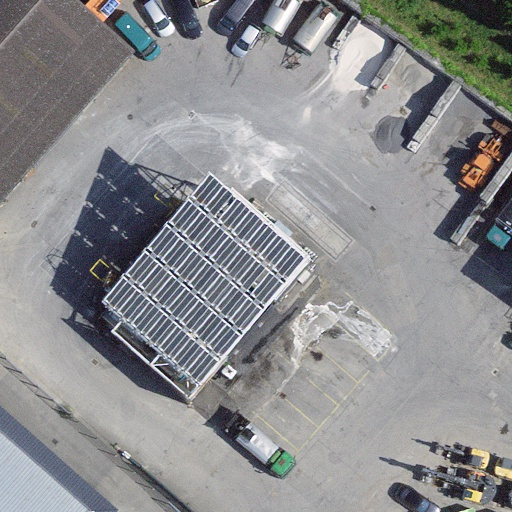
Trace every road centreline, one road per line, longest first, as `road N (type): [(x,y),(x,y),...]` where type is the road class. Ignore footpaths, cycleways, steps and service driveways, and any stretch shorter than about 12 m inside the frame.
road 1 (unclassified): [(314,511),(511,284)]
road 2 (unknown): [(141,511),(116,477),(0,378)]
